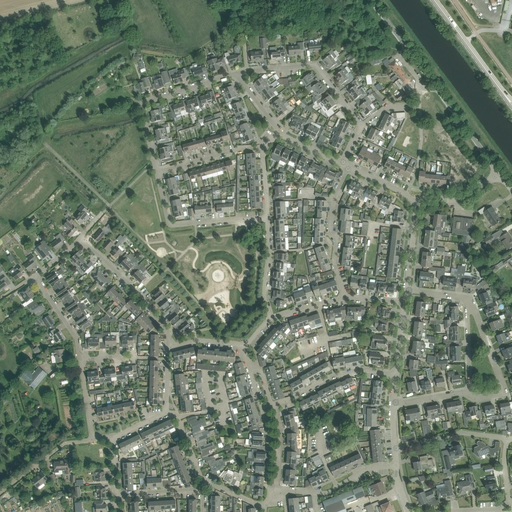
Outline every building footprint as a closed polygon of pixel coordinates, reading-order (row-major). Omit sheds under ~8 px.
[(317,40),(310,41),(305,41),(305,44),(306,49),(309,48),(309,51),(316,51),(316,52),(321,51),(320,47),(320,43),(318,43),(317,40)] [(303,50),(303,45),(303,43),(298,43),(298,46),(289,47),(289,56),(294,55),(294,54),(300,53),(300,51),(303,50)] [(224,57),(226,65),(226,63),(229,62),(230,65),(234,64),(233,63),(236,62),(237,63),(241,62),(242,62),(241,62),(240,48),(238,46),(236,47),(234,48),(235,55),(230,56),(228,52),(224,54),(225,57),(224,58),(224,57)] [(271,52),(271,53),(270,53),(270,55),(271,55),(272,59),(278,59),(278,60),(281,59),(281,56),(285,56),(284,51),(284,49),(277,50),(277,51),(271,52)] [(326,65),(336,57),(337,57),(332,50),(326,54),(327,57),(323,60),(326,65)] [(264,61),(263,56),(263,52),(251,53),(252,61),(259,60),(259,61),(264,61)] [(226,65),(224,57),(217,59),(217,58),(212,60),(212,59),(209,60),(210,60),(207,61),(209,66),(210,65),(212,72),(220,69),(219,66),(226,64),(226,65)] [(336,57),(326,65),(330,69),(334,66),(336,68),(341,64),(336,57)] [(389,66),(394,72),(400,67),(395,61),(392,63),(389,60),(384,64),(387,68),(389,66)] [(207,71),(205,66),(204,64),(198,66),(198,67),(195,68),(195,67),(193,66),(190,67),(189,69),(191,74),(193,73),(194,77),(200,75),(201,76),(204,75),(203,72),(207,71)] [(335,76),(338,80),(345,75),(348,73),(345,68),(345,69),(343,66),(337,70),(339,73),(335,76)] [(398,77),(400,79),(406,74),(400,67),(394,72),(396,74),(391,79),(393,81),(398,77)] [(186,76),(183,69),(178,71),(178,73),(176,74),(176,73),(174,72),(171,73),(170,75),(171,80),(173,79),(175,84),(183,81),(182,78),(186,77),(186,76)] [(170,82),(169,78),(166,71),(162,72),(162,75),(161,75),(161,74),(158,75),(159,77),(157,77),(158,79),(154,81),(157,90),(165,87),(164,84),(165,84),(170,82)] [(304,78),(301,80),(304,83),(306,86),(311,83),(314,81),(312,79),(314,77),(313,76),(314,76),(311,72),(308,75),(307,75),(306,73),(303,76),(304,78)] [(411,80),(406,74),(400,79),(397,81),(406,91),(411,87),(407,83),(411,80)] [(255,85),(257,88),(268,80),(266,78),(264,80),(262,77),(262,78),(260,75),(256,78),(258,81),(255,83),(256,85),(255,85)] [(345,75),(338,80),(341,85),(346,82),(347,84),(353,80),(351,77),(349,79),(345,75)] [(150,86),(149,81),(148,77),(142,79),(143,83),(136,85),(136,86),(134,86),(135,91),(138,90),(138,92),(140,91),(141,93),(148,91),(147,89),(146,89),(146,88),(146,87),(150,86)] [(286,83),(283,84),(281,84),(280,85),(281,85),(286,85),(288,87),(290,86),(289,85),(289,80),(289,78),(286,79),(286,83)] [(269,82),(268,80),(257,88),(259,91),(260,90),(261,92),(269,86),(267,84),(269,82)] [(348,91),(351,95),(358,90),(357,88),(359,86),(355,80),(350,84),(352,88),(348,91)] [(222,93),(223,96),(236,91),(235,88),(234,88),(234,86),(233,86),(232,86),(231,83),(233,83),(232,83),(224,86),(225,89),(224,89),(225,92),(222,93)] [(310,92),(312,94),(322,87),(320,83),(319,84),(318,83),(313,86),(312,84),(307,87),(310,92)] [(269,86),(261,92),(265,96),(274,89),(273,87),(271,89),(269,86)] [(322,87),(312,94),(317,101),(322,97),(320,95),(325,92),(324,90),(322,87)] [(274,89),(265,96),(268,101),(275,95),(273,93),(276,91),(274,89)] [(358,90),(351,95),(355,100),(359,97),(361,100),(367,96),(364,93),(362,94),(358,90)] [(205,95),(207,103),(212,102),(213,104),(217,103),(213,91),(208,93),(208,94),(205,95)] [(229,100),(230,103),(234,101),(239,99),(237,100),(236,97),(237,97),(237,96),(237,94),(237,93),(236,91),(223,96),(224,98),(227,97),(228,100),(229,100)] [(274,107),(276,110),(287,102),(281,94),(276,98),(277,100),(271,105),(273,108),(274,107)] [(202,105),(207,103),(205,95),(202,97),(201,96),(200,95),(196,96),(198,103),(201,102),(202,105)] [(191,100),(195,110),(197,109),(196,107),(199,106),(200,109),(201,108),(202,110),(204,109),(202,105),(201,102),(198,103),(196,96),(195,97),(194,98),(195,99),(191,100)] [(321,109),(324,106),(332,100),(329,96),(324,99),(322,97),(317,101),(319,104),(318,104),(321,109)] [(359,106),(363,111),(372,104),(367,96),(361,100),(364,103),(359,106)] [(186,110),(187,115),(195,112),(195,110),(191,100),(188,101),(188,100),(187,99),(186,100),(188,106),(185,107),(186,110)] [(178,104),(182,115),(182,117),(187,116),(187,115),(186,110),(185,107),(188,106),(186,100),(181,101),(181,102),(181,103),(178,104)] [(324,106),(328,111),(326,112),(329,117),(335,112),(332,108),(336,105),(332,100),(324,106)] [(228,103),(231,112),(242,107),(240,102),(235,104),(234,101),(230,103),(228,103)] [(173,117),(182,115),(178,104),(175,105),(175,104),(174,104),(169,105),(171,110),(171,112),(173,117)] [(284,104),(276,110),(278,113),(277,113),(279,116),(286,111),(288,114),(292,111),(294,109),(292,106),(289,109),(284,104)] [(372,104),(363,111),(366,115),(370,112),(372,114),(378,110),(376,108),(375,108),(372,104)] [(151,112),(152,117),(163,115),(163,114),(162,109),(164,109),(163,105),(157,107),(157,110),(151,112)] [(242,107),(231,112),(232,114),(235,113),(236,116),(244,113),(242,107)] [(236,116),(233,117),(234,119),(237,118),(238,123),(242,121),(242,120),(246,118),(245,116),(246,116),(245,113),(244,113),(236,116)] [(291,126),(295,128),(299,120),(300,117),(293,113),(286,121),(291,123),(290,125),(291,126)] [(385,114),(383,119),(391,123),(393,119),(394,119),(397,119),(396,113),(392,113),(391,116),(385,114)] [(165,123),(163,115),(152,117),(151,117),(152,123),(157,122),(158,125),(165,123)] [(341,121),(340,125),(348,129),(350,124),(345,122),(347,119),(344,115),(339,119),(340,121),(341,121)] [(299,120),(295,128),(298,130),(299,129),(300,130),(303,125),(305,126),(308,120),(300,117),(299,120)] [(313,120),(309,118),(308,120),(305,126),(305,127),(308,128),(305,133),(310,136),(315,126),(311,124),(313,120)] [(381,124),(392,129),(393,127),(390,125),(391,123),(383,119),(381,124)] [(236,125),(239,132),(250,128),(248,123),(240,126),(239,124),(236,125)] [(157,135),(166,133),(164,128),(169,127),(168,124),(161,126),(162,129),(155,130),(157,135)] [(391,131),(392,129),(381,124),(378,129),(386,133),(388,130),(391,131)] [(334,129),(345,134),(348,129),(340,125),(338,128),(336,127),(334,129)] [(315,126),(310,136),(315,138),(319,131),(322,133),(324,129),(324,128),(321,126),(320,128),(315,126)] [(250,128),(239,132),(240,135),(242,134),(244,137),(252,133),(250,128)] [(369,133),(380,138),(381,136),(379,135),(380,132),(372,128),(369,133)] [(333,134),(333,135),(336,136),(343,139),(345,134),(334,129),(333,131),(334,131),(333,134)] [(254,139),(252,133),(244,137),(241,138),(243,142),(244,143),(246,142),(247,142),(249,141),(254,139)] [(379,140),(380,138),(369,133),(367,138),(374,142),(378,145),(380,141),(379,140)] [(165,137),(164,134),(157,136),(157,135),(155,136),(157,141),(162,140),(163,143),(169,141),(168,138),(167,137),(165,137)] [(331,139),(342,145),(344,140),(343,139),(336,136),(333,135),(331,139)] [(340,150),(342,145),(331,139),(330,142),(333,143),(331,146),(340,150)] [(160,149),(161,154),(169,152),(173,151),(172,146),(173,146),(173,142),(166,144),(167,147),(160,149)] [(279,163),(281,158),(284,153),(281,152),(283,147),(278,145),(275,151),(274,151),(273,151),(271,155),(273,160),(279,163)] [(360,160),(362,161),(367,151),(362,148),(358,157),(361,158),(360,160)] [(284,153),(281,158),(287,160),(286,161),(289,162),(289,161),(292,157),(289,156),(291,151),(286,149),(284,153)] [(367,151),(362,161),(364,162),(365,160),(368,162),(372,153),(367,151)] [(170,158),(169,152),(161,154),(160,154),(161,160),(166,159),(167,162),(174,160),(173,157),(170,158)] [(292,157),(289,161),(295,164),(294,165),(297,166),(298,165),(300,161),(297,159),(299,155),(294,153),(292,157)] [(372,153),(368,162),(370,163),(370,165),(372,166),(377,156),(372,153)] [(377,156),(372,166),(374,167),(375,165),(378,167),(382,158),(377,156)] [(298,165),(297,166),(296,169),(304,173),(307,166),(308,165),(305,163),(307,159),(302,157),(300,161),(298,165)] [(388,170),(393,161),(388,158),(384,166),(387,167),(386,169),(388,170)] [(227,162),(226,162),(228,169),(228,172),(229,171),(234,170),(233,165),(232,161),(227,162)] [(393,161),(388,170),(391,171),(392,169),(394,171),(398,163),(393,161)] [(307,166),(304,173),(309,175),(310,173),(312,175),(317,165),(314,164),(315,163),(313,162),(310,168),(307,166)] [(217,163),(215,164),(218,172),(218,175),(224,174),(223,171),(221,164),(218,164),(217,163)] [(398,175),(403,165),(398,163),(394,171),(396,172),(395,174),(398,175)] [(213,166),(210,166),(212,174),(213,177),(219,176),(218,175),(218,172),(215,164),(212,164),(213,166)] [(317,165),(312,175),(315,176),(314,179),(319,181),(325,168),(322,167),(322,166),(320,166),(317,165)] [(404,175),(408,167),(403,165),(398,175),(400,176),(401,174),(404,175)] [(408,167),(404,175),(409,178),(414,168),(409,165),(408,167)] [(207,166),(204,167),(206,175),(207,178),(213,177),(212,174),(210,166),(208,167),(207,167),(207,166)] [(325,168),(319,181),(326,184),(329,179),(332,172),(329,171),(330,170),(328,169),(327,170),(325,168)] [(285,171),(283,171),(279,171),(279,174),(274,174),(275,180),(284,180),(284,174),(285,174),(285,171)] [(329,179),(326,184),(334,188),(338,179),(335,178),(337,174),(335,173),(335,174),(332,172),(329,179)] [(442,175),(441,186),(443,186),(444,184),(446,185),(446,183),(449,184),(450,175),(448,175),(447,176),(442,175)] [(350,190),(353,191),(357,183),(352,181),(350,184),(347,183),(344,191),(348,193),(350,190)] [(167,185),(169,190),(181,188),(179,182),(167,185)] [(290,183),(278,183),(278,186),(274,187),(274,189),(275,189),(275,192),(286,191),(285,186),(291,186),(290,183)] [(357,183),(353,191),(356,193),(354,196),(359,198),(363,190),(360,189),(362,186),(357,183)] [(181,190),(181,188),(169,190),(170,196),(179,194),(178,191),(181,190)] [(363,190),(359,198),(364,200),(363,201),(366,203),(368,199),(372,191),(367,188),(366,192),(363,190)] [(286,191),(275,192),(275,195),(274,195),(274,197),(279,197),(279,200),(291,199),(290,196),(286,196),(286,191)] [(372,191),(368,199),(371,200),(370,203),(374,206),(378,198),(376,196),(377,193),(372,191)] [(378,198),(374,206),(382,209),(388,198),(383,196),(381,199),(378,198)] [(388,198),(382,209),(381,212),(387,215),(389,211),(391,212),(391,210),(394,205),(391,204),(393,201),(388,198)] [(173,207),(174,212),(186,209),(185,207),(182,208),(182,205),(185,204),(173,207)] [(391,210),(391,212),(394,213),(394,216),(403,217),(404,212),(400,211),(401,208),(394,205),(391,210)] [(75,218),(78,221),(82,224),(86,219),(87,219),(89,216),(86,213),(88,211),(82,206),(78,210),(81,212),(75,218)] [(342,209),(341,215),(350,216),(350,213),(353,213),(353,207),(349,206),(347,206),(346,209),(342,209)] [(484,213),(486,217),(493,226),(500,221),(494,211),(495,211),(492,207),(484,213)] [(186,212),(186,209),(174,212),(175,218),(184,215),(183,212),(186,212)] [(447,216),(434,214),(433,226),(435,227),(435,228),(441,229),(441,232),(445,233),(447,216)] [(403,217),(394,216),(394,219),(390,219),(390,224),(399,225),(399,222),(402,223),(403,217)] [(66,233),(67,234),(71,238),(77,230),(72,225),(74,221),(69,217),(67,220),(67,221),(63,226),(68,230),(66,233)] [(452,229),(452,234),(467,236),(468,235),(469,231),(474,219),(454,217),(452,229)] [(111,232),(114,229),(116,226),(111,222),(106,227),(110,231),(111,232)] [(426,231),(425,240),(437,241),(438,235),(442,236),(442,237),(449,238),(450,234),(445,233),(441,232),(441,229),(435,228),(434,232),(426,231)] [(101,229),(99,231),(93,238),(98,242),(102,238),(104,239),(107,235),(101,229)] [(495,241),(500,238),(508,249),(511,246),(511,241),(509,237),(510,237),(507,233),(500,237),(497,232),(492,235),(492,234),(484,239),(487,246),(495,241)] [(52,244),(53,246),(56,250),(64,244),(61,240),(64,238),(60,233),(55,237),(57,240),(52,244)] [(123,237),(119,242),(116,245),(117,247),(111,254),(116,259),(120,254),(122,255),(124,253),(122,251),(124,249),(120,246),(121,244),(122,244),(128,237),(125,235),(123,237)] [(107,251),(111,247),(114,244),(107,238),(105,240),(107,242),(102,247),(107,251)] [(437,248),(437,251),(443,252),(445,252),(445,248),(437,247),(438,241),(437,241),(425,240),(424,244),(424,247),(437,248)] [(48,251),(50,250),(44,241),(38,245),(40,247),(35,250),(36,251),(34,252),(37,255),(38,254),(42,260),(50,254),(48,251)] [(315,248),(317,254),(325,252),(323,246),(315,248)] [(74,264),(77,267),(84,260),(82,257),(80,256),(82,254),(79,251),(71,259),(75,263),(74,264)] [(317,254),(319,260),(327,258),(327,255),(326,255),(325,252),(317,254)] [(423,252),(422,259),(431,260),(433,261),(434,254),(423,252)] [(281,260),(280,263),(290,264),(290,262),(287,262),(287,261),(286,261),(286,254),(279,253),(279,254),(276,253),(275,260),(281,260)] [(121,268),(123,269),(133,260),(127,254),(120,260),(122,262),(120,264),(122,267),(121,268)] [(36,260),(33,256),(32,255),(28,258),(30,261),(24,266),(29,272),(37,265),(34,262),(36,260)] [(511,257),(511,256),(502,262),(504,265),(508,263),(511,268),(511,257)] [(319,260),(321,266),(329,264),(327,260),(328,260),(327,258),(319,260)] [(430,264),(431,260),(422,259),(421,266),(432,268),(433,265),(430,264)] [(84,260),(77,267),(80,270),(81,269),(85,273),(90,268),(93,265),(91,262),(88,264),(87,262),(84,260)] [(133,260),(123,269),(124,271),(125,270),(128,272),(130,270),(132,272),(139,266),(138,265),(139,264),(136,262),(135,262),(133,260)] [(278,272),(284,273),(286,273),(287,264),(290,264),(280,263),(277,263),(276,269),(278,269),(278,272)] [(330,269),(329,264),(321,266),(323,272),(330,269)] [(10,272),(12,275),(11,275),(15,281),(23,275),(21,272),(23,270),(19,265),(17,267),(17,268),(15,270),(14,269),(13,268),(10,271),(10,272)] [(488,270),(492,275),(498,270),(495,265),(488,270)] [(133,280),(135,281),(142,274),(140,272),(143,270),(139,266),(132,272),(134,274),(132,276),(134,279),(133,280)] [(95,267),(91,271),(96,276),(93,278),(98,282),(104,276),(102,274),(103,273),(101,272),(102,272),(99,268),(97,270),(95,267)] [(441,268),(441,272),(440,278),(444,279),(443,285),(449,286),(451,273),(445,273),(445,269),(441,268)] [(46,278),(49,282),(58,277),(61,274),(60,275),(58,272),(56,269),(51,272),(52,274),(46,278)] [(275,279),(275,281),(283,282),(284,273),(278,272),(274,272),(273,278),(275,279)] [(430,273),(426,273),(421,272),(420,280),(433,282),(434,275),(430,274),(430,273)] [(58,277),(49,282),(53,287),(57,284),(59,286),(65,282),(62,277),(63,277),(61,274),(58,277)] [(142,274),(135,281),(136,283),(137,282),(140,284),(142,282),(144,284),(151,278),(146,274),(144,276),(142,274)] [(106,279),(104,276),(98,282),(107,292),(109,289),(107,287),(112,282),(109,278),(108,279),(107,278),(106,279)] [(358,279),(357,285),(360,285),(359,287),(362,288),(362,289),(366,290),(366,287),(367,281),(368,277),(364,276),(363,281),(360,280),(361,279),(358,279)] [(470,279),(469,288),(475,289),(476,281),(478,282),(478,277),(474,277),(474,279),(470,279)] [(56,292),(59,296),(68,291),(66,288),(69,286),(66,281),(65,282),(59,286),(60,289),(56,292)] [(275,281),(273,281),(272,288),(275,288),(275,291),(276,291),(282,291),(283,289),(283,282),(275,281)] [(333,291),(338,290),(335,281),(330,283),(333,291)] [(367,281),(366,287),(369,288),(369,291),(371,291),(371,292),(375,293),(375,289),(376,284),(369,283),(370,281),(367,281)] [(376,284),(375,289),(378,290),(378,292),(380,292),(380,294),(384,294),(385,290),(385,285),(386,282),(379,282),(376,282),(376,283),(376,284)] [(385,285),(385,290),(388,291),(387,293),(390,293),(390,295),(394,295),(395,283),(392,283),(392,286),(388,286),(388,285),(386,284),(386,282),(385,285)] [(330,283),(324,285),(327,293),(333,291),(330,283)] [(321,295),(319,287),(318,285),(312,287),(315,295),(317,295),(317,296),(321,295)] [(319,287),(321,295),(327,293),(324,285),(319,287)] [(19,294),(19,295),(19,296),(20,296),(21,296),(22,296),(23,295),(28,302),(27,302),(26,302),(23,304),(25,307),(28,305),(34,301),(32,299),(35,297),(32,293),(33,292),(29,286),(20,293),(19,294)] [(107,293),(111,297),(116,292),(114,289),(115,288),(113,287),(107,293)] [(307,298),(313,296),(310,287),(304,289),(305,291),(307,298)] [(68,291),(59,296),(62,301),(67,298),(68,300),(75,296),(70,289),(68,291)] [(166,296),(160,289),(155,293),(157,295),(153,299),(157,303),(161,300),(166,296)] [(491,293),(490,290),(486,291),(487,293),(480,295),(482,303),(485,302),(486,305),(493,303),(493,302),(493,301),(492,300),(491,300),(490,300),(489,296),(491,296),(490,294),(491,293)] [(278,298),(278,300),(284,301),(284,298),(283,298),(284,291),(282,291),(276,291),(274,291),(273,297),(278,298)] [(299,293),(302,302),(308,300),(307,298),(305,291),(299,293)] [(116,292),(111,297),(115,301),(121,295),(120,293),(119,294),(116,292)] [(293,295),(294,296),(296,302),(296,303),(302,302),(299,293),(293,295)] [(121,295),(115,301),(119,305),(124,299),(122,297),(123,296),(121,295)] [(65,306),(69,311),(77,305),(75,302),(78,300),(75,296),(68,300),(70,303),(65,306)] [(90,296),(87,298),(92,305),(95,303),(90,296)] [(171,302),(166,296),(161,300),(162,302),(158,305),(162,310),(171,302)] [(286,298),(284,298),(284,301),(278,300),(277,300),(276,307),(284,308),(284,304),(287,304),(288,298),(286,298)] [(124,299),(119,305),(123,309),(125,306),(129,302),(127,301),(126,302),(124,299)] [(125,306),(129,310),(134,305),(132,302),(133,301),(131,300),(129,302),(125,306)] [(171,302),(162,310),(166,314),(170,311),(172,313),(177,308),(179,306),(178,304),(177,305),(173,300),(172,301),(171,302)] [(37,316),(41,313),(45,310),(42,305),(39,307),(35,301),(28,306),(33,312),(34,311),(37,316)] [(496,303),(489,305),(487,306),(488,309),(485,310),(487,317),(496,314),(494,310),(498,309),(496,303)] [(77,305),(69,311),(72,315),(76,312),(78,315),(82,312),(77,305)] [(134,305),(129,310),(133,314),(139,307),(137,306),(136,307),(134,305)] [(168,320),(171,324),(179,317),(177,315),(178,314),(178,313),(180,312),(180,311),(179,311),(180,310),(179,309),(181,307),(179,306),(177,308),(172,313),(170,314),(172,316),(168,320)] [(139,307),(133,314),(137,318),(142,312),(139,310),(140,309),(139,307)] [(340,309),(333,310),(335,318),(341,317),(342,320),(345,320),(345,316),(344,307),(340,307),(340,309)] [(351,307),(344,307),(345,316),(352,317),(352,320),(355,320),(355,308),(351,308),(351,307)] [(358,308),(355,308),(355,320),(358,320),(358,316),(362,316),(362,314),(365,314),(365,307),(358,307),(358,308)] [(380,317),(384,317),(389,318),(389,314),(389,313),(389,311),(387,311),(387,308),(379,307),(378,313),(381,313),(380,317)] [(79,317),(75,320),(78,325),(87,319),(90,316),(88,314),(87,315),(84,310),(82,312),(78,315),(79,317)] [(329,319),(330,323),(336,322),(335,318),(333,310),(327,311),(327,310),(323,310),(325,320),(329,319)] [(313,316),(316,324),(321,323),(318,312),(314,313),(315,315),(313,316)] [(143,313),(136,320),(149,333),(150,332),(152,333),(157,332),(154,328),(156,326),(143,313)] [(445,320),(445,324),(453,324),(453,320),(459,320),(458,313),(449,313),(449,317),(448,317),(448,320),(445,320)] [(46,329),(48,332),(55,328),(53,325),(55,324),(49,316),(45,318),(43,315),(35,321),(37,324),(40,325),(44,322),(48,328),(46,329)] [(307,316),(310,326),(316,324),(313,316),(311,317),(310,315),(307,316)] [(301,318),(305,329),(310,327),(310,326),(307,316),(301,318)] [(179,317),(171,324),(175,328),(179,325),(181,327),(187,322),(188,321),(185,317),(181,320),(179,317)] [(295,320),(298,329),(301,328),(301,329),(303,330),(305,329),(301,318),(295,320)] [(87,319),(78,325),(81,329),(85,327),(86,329),(94,324),(91,319),(88,321),(87,319)] [(388,330),(388,325),(382,324),(383,320),(375,319),(375,327),(378,328),(378,331),(386,332),(386,330),(388,330)] [(497,321),(494,322),(490,323),(493,331),(504,327),(501,319),(497,321)] [(285,323),(290,331),(292,334),(299,331),(298,329),(295,320),(289,321),(290,322),(286,323),(285,323)] [(189,325),(187,322),(181,327),(179,329),(183,333),(187,329),(189,331),(195,330),(193,324),(190,325),(189,325)] [(276,328),(284,335),(285,337),(287,335),(290,331),(285,323),(282,326),(281,325),(278,327),(277,326),(276,328)] [(447,331),(447,334),(459,334),(459,327),(453,327),(453,324),(445,324),(445,328),(451,327),(451,331),(447,331)] [(271,332),(277,338),(280,340),(284,335),(276,328),(274,327),(273,329),(274,330),(271,332)] [(60,340),(61,342),(65,339),(60,332),(58,333),(55,329),(48,334),(51,338),(52,337),(54,340),(55,339),(58,342),(60,340)] [(152,333),(152,335),(152,340),(161,341),(161,338),(159,338),(159,335),(157,335),(157,332),(152,333)] [(266,336),(273,342),(277,338),(271,332),(269,335),(268,334),(266,336)] [(500,344),(511,340),(509,335),(510,335),(509,332),(504,334),(497,336),(500,344)] [(102,335),(103,342),(105,342),(106,346),(109,346),(109,347),(111,347),(111,337),(111,333),(102,333),(102,335)] [(119,335),(119,342),(122,342),(123,346),(126,346),(126,347),(128,347),(128,336),(128,333),(119,333),(119,335)] [(128,336),(128,347),(130,347),(130,345),(134,345),(134,342),(137,342),(137,333),(131,333),(131,336),(128,336)] [(448,341),(448,344),(456,344),(456,341),(459,341),(459,334),(447,334),(447,337),(448,337),(448,341)] [(92,349),(94,349),(94,338),(94,335),(90,335),(90,337),(85,337),(86,344),(88,344),(89,348),(92,348),(92,349)] [(94,338),(94,349),(96,349),(96,347),(100,347),(100,342),(103,342),(102,335),(97,335),(94,335),(94,338)] [(111,337),(111,347),(113,347),(113,346),(117,346),(117,342),(119,342),(119,335),(114,335),(114,337),(111,337)] [(383,337),(373,335),(372,343),(377,343),(376,347),(385,348),(386,341),(383,340),(383,337)] [(263,341),(269,347),(273,342),(266,336),(265,338),(266,339),(263,341)] [(260,346),(268,353),(272,349),(269,347),(263,341),(261,344),(260,343),(258,345),(260,346)] [(413,341),(413,347),(425,349),(426,345),(424,345),(425,342),(413,341)] [(448,347),(448,354),(460,354),(460,347),(456,347),(456,344),(448,344),(446,344),(446,347),(448,347)] [(260,346),(256,350),(257,351),(257,352),(259,354),(258,356),(259,361),(265,360),(264,358),(263,357),(266,354),(267,356),(269,354),(268,353),(260,346)] [(511,347),(507,349),(502,351),(505,359),(511,356),(511,347)] [(235,362),(236,364),(241,362),(240,358),(235,358),(236,354),(232,353),(232,351),(227,350),(227,353),(219,352),(220,350),(215,349),(215,352),(207,351),(207,348),(203,348),(202,350),(198,350),(198,358),(235,362)] [(55,351),(52,351),(52,355),(54,363),(57,362),(61,362),(66,361),(64,349),(55,351)] [(380,354),(370,352),(369,359),(373,359),(372,364),(383,366),(384,358),(380,357),(380,354)] [(350,355),(352,367),(358,366),(356,354),(350,355)] [(356,354),(358,366),(364,365),(362,356),(360,356),(359,354),(358,354),(356,354)] [(344,357),(346,366),(346,368),(352,367),(350,355),(344,356),(344,357)] [(421,361),(415,361),(410,360),(409,369),(417,370),(418,365),(421,365),(421,361)] [(327,362),(321,366),(325,373),(331,370),(327,362)] [(197,363),(196,369),(225,372),(226,369),(227,369),(227,366),(197,363)] [(127,367),(128,375),(134,374),(134,378),(137,377),(137,375),(136,371),(133,371),(132,366),(127,367)] [(316,369),(320,376),(323,374),(324,374),(326,373),(321,366),(316,369)] [(21,377),(25,380),(27,382),(35,389),(47,374),(39,367),(33,375),(27,370),(21,377)] [(119,373),(120,380),(126,379),(126,376),(128,375),(127,367),(121,367),(122,373),(119,373)] [(110,369),(111,378),(117,377),(117,380),(120,380),(119,373),(116,374),(115,368),(110,369)] [(102,376),(103,382),(106,382),(106,381),(108,381),(108,378),(111,378),(110,369),(104,370),(105,375),(102,376)] [(316,369),(311,372),(315,379),(320,376),(316,369)] [(93,372),(95,385),(100,384),(100,383),(103,382),(102,376),(99,376),(98,371),(93,372)] [(447,372),(449,380),(452,380),(453,384),(461,383),(460,375),(455,376),(454,371),(447,372)] [(306,375),(310,382),(313,380),(315,379),(311,372),(306,375)] [(440,378),(433,380),(433,385),(437,384),(437,387),(445,386),(443,374),(439,375),(440,378)] [(304,385),(310,382),(306,375),(300,378),(301,379),(304,385)] [(296,382),(300,389),(305,386),(304,385),(301,379),(300,378),(299,376),(294,379),(296,382)] [(346,381),(349,388),(355,385),(352,378),(348,379),(346,380),(346,381)] [(415,379),(413,380),(411,380),(411,383),(408,383),(409,392),(417,391),(415,379)] [(430,388),(429,381),(425,382),(424,379),(421,380),(421,382),(423,390),(427,389),(427,390),(430,389),(430,388)] [(339,382),(343,390),(344,389),(344,391),(349,388),(346,381),(341,383),(340,382),(339,382)] [(294,392),(300,389),(296,382),(290,385),(294,392)] [(334,385),(337,392),(343,390),(339,382),(334,385)] [(328,388),(331,395),(337,392),(334,385),(328,388)] [(322,390),(326,398),(331,395),(328,388),(322,390)] [(311,397),(315,405),(320,403),(319,401),(321,400),(318,394),(313,397),(312,396),(311,397)] [(305,400),(309,408),(315,405),(311,397),(310,397),(310,398),(305,400)] [(308,408),(309,408),(305,400),(302,401),(303,401),(299,403),(303,411),(304,413),(310,410),(308,408)] [(454,402),(455,413),(459,412),(459,414),(463,413),(461,401),(454,402)] [(452,413),(455,413),(454,402),(446,404),(448,412),(452,411),(452,413)] [(509,402),(500,404),(502,416),(511,414),(509,402)] [(363,408),(363,414),(376,415),(377,409),(374,409),(374,405),(372,405),(365,404),(363,404),(363,408)] [(433,406),(435,419),(439,418),(439,417),(442,416),(441,412),(439,405),(433,406)] [(497,430),(501,429),(500,420),(496,420),(495,417),(495,413),(493,405),(485,407),(485,411),(484,411),(484,412),(484,413),(485,414),(486,414),(487,418),(491,417),(492,418),(493,418),(494,423),(495,423),(497,430)] [(432,419),(435,419),(433,406),(427,407),(428,414),(427,414),(428,419),(431,418),(432,419)] [(466,412),(467,417),(477,415),(478,418),(482,418),(480,410),(477,411),(476,406),(469,408),(470,410),(470,411),(470,412),(466,412)] [(412,410),(414,418),(417,417),(418,418),(421,418),(419,409),(412,410)] [(414,422),(414,418),(412,410),(405,411),(407,420),(410,420),(410,422),(414,422)] [(284,416),(286,422),(295,420),(294,417),(295,417),(295,415),(294,411),(287,412),(288,415),(284,416)] [(190,423),(192,427),(205,422),(204,419),(198,421),(196,416),(193,417),(187,419),(189,424),(190,423)] [(169,430),(174,427),(171,420),(166,422),(169,430)] [(291,427),(291,430),(298,429),(297,422),(295,423),(295,420),(286,422),(287,427),(291,427)] [(376,421),(367,421),(367,426),(364,426),(364,431),(370,430),(372,430),(372,427),(376,427),(376,424),(378,424),(378,421),(376,421)] [(161,425),(164,432),(166,435),(171,433),(169,430),(166,422),(161,425)] [(192,431),(193,433),(201,430),(200,428),(207,425),(205,422),(192,427),(193,431),(192,431)] [(156,427),(160,434),(164,432),(161,425),(156,427)] [(151,429),(155,437),(156,440),(161,437),(160,434),(156,427),(151,429)] [(146,432),(150,439),(155,437),(151,429),(146,432)] [(196,438),(197,442),(202,440),(205,439),(215,435),(213,430),(209,432),(209,433),(203,436),(202,433),(205,431),(204,429),(201,430),(193,433),(195,439),(196,438)] [(291,433),(287,433),(287,434),(286,434),(286,436),(287,437),(288,437),(288,439),(297,439),(297,436),(298,436),(298,429),(291,430),(291,433)] [(379,429),(372,430),(370,430),(373,458),(374,463),(383,462),(382,459),(385,458),(384,454),(382,455),(381,448),(383,448),(383,444),(381,444),(380,437),(382,437),(382,433),(380,433),(379,429)] [(254,434),(253,440),(263,440),(263,435),(259,435),(259,432),(252,431),(252,434),(254,434)] [(145,442),(146,444),(151,442),(146,432),(141,434),(145,442)] [(355,440),(365,462),(367,461),(357,440),(357,432),(355,432),(355,440)] [(406,440),(402,441),(403,443),(416,440),(414,434),(405,436),(406,440)] [(134,437),(138,445),(139,448),(144,446),(139,435),(134,437)] [(129,440),(133,447),(138,445),(134,437),(129,440)] [(199,447),(201,451),(214,445),(213,442),(207,444),(205,439),(202,440),(197,442),(196,442),(198,447),(199,447)] [(262,446),(263,440),(253,440),(249,439),(249,445),(251,445),(251,448),(258,448),(258,446),(262,446)] [(292,445),(291,448),(298,448),(298,442),(297,442),(297,439),(288,439),(288,445),(292,445)] [(124,442),(128,450),(133,447),(129,440),(124,442)] [(484,453),(486,454),(488,453),(492,456),(494,455),(495,453),(499,451),(500,442),(496,442),(495,448),(493,449),(489,448),(479,441),(477,442),(477,445),(479,446),(477,447),(476,448),(474,448),(474,453),(476,455),(479,454),(480,454),(484,453)] [(128,450),(124,442),(119,445),(124,455),(129,453),(128,450)] [(325,457),(326,459),(355,445),(354,443),(325,457)] [(459,445),(459,444),(453,445),(453,446),(452,447),(448,448),(450,457),(454,456),(455,459),(459,458),(459,457),(463,456),(462,454),(463,454),(462,450),(463,450),(462,447),(461,447),(460,444),(459,445)] [(170,449),(172,454),(179,451),(178,448),(179,447),(179,445),(170,449)] [(203,460),(205,459),(209,458),(207,455),(210,454),(209,451),(216,448),(214,445),(201,451),(202,454),(201,455),(203,460)] [(288,451),(287,457),(296,458),(296,455),(298,455),(298,448),(291,448),(291,452),(288,451)] [(172,454),(174,459),(181,456),(180,453),(181,452),(181,450),(179,451),(172,454)] [(254,461),(261,462),(261,460),(265,460),(266,457),(267,457),(267,454),(266,454),(266,453),(253,452),(252,458),(247,458),(247,461),(254,461)] [(358,467),(361,466),(360,464),(363,462),(360,454),(330,468),(334,476),(337,475),(338,477),(342,475),(341,473),(347,470),(348,472),(351,470),(350,468),(357,465),(358,467)] [(174,459),(176,464),(183,461),(182,458),(183,457),(183,455),(181,456),(174,459)] [(209,463),(210,467),(224,462),(222,459),(216,461),(215,458),(214,456),(209,458),(205,459),(207,464),(209,463)] [(434,465),(434,464),(433,459),(428,460),(427,456),(420,457),(421,457),(422,461),(414,463),(415,471),(427,469),(426,464),(428,464),(428,466),(434,465)] [(448,456),(443,457),(446,470),(451,469),(448,456)] [(291,464),(290,467),(297,467),(298,461),(296,461),(296,458),(287,457),(287,463),(291,464)] [(62,462),(62,470),(66,470),(66,474),(70,474),(69,460),(62,460),(62,462)] [(176,464),(178,469),(185,466),(184,463),(184,462),(185,462),(185,460),(183,461),(176,464)] [(261,465),(261,462),(254,461),(254,464),(256,464),(255,471),(264,472),(265,465),(261,465)] [(59,470),(62,470),(62,462),(54,462),(55,467),(55,473),(59,472),(59,470)] [(225,465),(224,462),(210,467),(211,471),(210,471),(212,476),(216,475),(217,478),(222,473),(222,472),(220,473),(218,467),(225,465)] [(178,469),(180,474),(187,471),(186,468),(186,467),(187,467),(186,465),(185,466),(178,469)] [(323,481),(328,478),(325,471),(327,471),(325,466),(323,467),(323,468),(322,469),(321,468),(317,469),(318,470),(323,481)] [(286,469),(286,475),(295,476),(295,473),(297,473),(297,467),(290,467),(290,470),(286,469)] [(96,476),(94,476),(94,482),(96,482),(98,481),(100,481),(105,481),(105,476),(104,476),(103,472),(102,472),(101,469),(96,469),(96,470),(96,476)] [(176,481),(189,476),(188,473),(188,472),(189,472),(188,470),(187,471),(180,474),(174,476),(176,481)] [(240,482),(242,475),(243,472),(240,471),(239,473),(234,471),(234,472),(228,470),(227,472),(226,471),(221,477),(224,478),(223,480),(227,481),(226,483),(234,486),(237,481),(240,482)] [(312,473),(314,477),(318,485),(323,482),(318,470),(312,473)] [(32,481),(35,485),(37,488),(43,483),(44,484),(49,481),(42,472),(38,475),(39,476),(32,481)] [(181,485),(191,481),(190,479),(190,477),(191,477),(190,475),(179,480),(181,485)] [(295,479),(295,476),(286,475),(285,481),(289,481),(289,485),(296,485),(296,479),(295,479)] [(250,482),(250,485),(257,486),(257,483),(264,483),(264,477),(255,476),(254,483),(250,482)] [(458,484),(459,489),(460,494),(466,493),(465,490),(468,490),(468,491),(475,489),(473,480),(472,481),(471,476),(465,477),(466,482),(458,484)] [(488,481),(484,482),(486,489),(497,487),(494,476),(487,477),(488,481)] [(313,488),(318,485),(314,477),(309,479),(309,480),(306,481),(305,488),(311,485),(313,488)] [(445,484),(436,486),(437,490),(438,492),(437,493),(438,496),(439,498),(443,497),(443,498),(447,497),(447,496),(454,495),(453,495),(452,490),(450,480),(444,481),(445,484)] [(370,486),(372,491),(373,493),(376,492),(377,496),(386,493),(382,482),(370,486)] [(257,486),(250,485),(249,493),(252,494),(253,495),(263,496),(263,489),(256,489),(257,486)] [(103,486),(97,486),(98,498),(106,497),(106,493),(105,493),(105,488),(103,489),(103,486)] [(323,502),(326,511),(346,511),(344,504),(365,496),(361,487),(323,502)] [(416,494),(419,500),(434,494),(432,491),(425,494),(424,491),(416,494)] [(434,494),(419,500),(421,505),(429,502),(428,500),(431,499),(433,505),(438,504),(434,494)] [(104,505),(103,501),(94,502),(95,508),(97,508),(96,511),(107,511),(107,507),(105,507),(105,505),(104,505)] [(382,507),(379,508),(380,511),(389,511),(391,511),(393,511),(395,511),(392,506),(391,506),(390,502),(389,503),(385,504),(381,506),(382,507)] [(249,505),(245,503),(245,511),(244,511),(243,511),(255,511),(255,508),(249,508),(249,505)]
